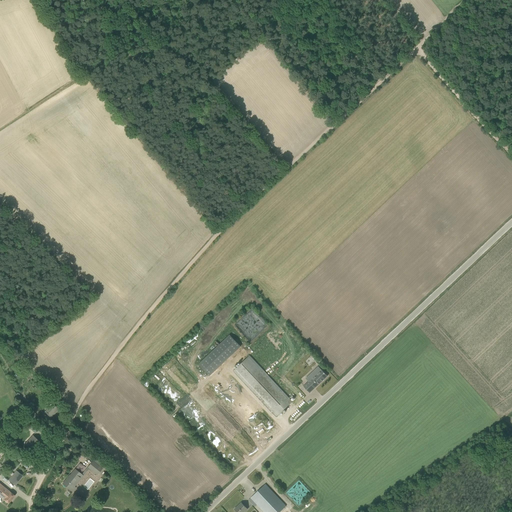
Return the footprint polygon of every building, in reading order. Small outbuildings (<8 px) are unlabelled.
[(213,350),(224,362),(241,346),(229,335),(213,350)] [(233,371),(276,416),(292,401),(249,356),(233,371)] [(309,381),(303,386),(310,393),(327,376),(321,370),(317,373),(314,370),(310,374),(313,378),(309,381)] [(194,397),(215,420),(222,414),(201,390),(194,397)] [(45,411),(47,413),(50,417),(58,410),(53,404),(45,411)] [(34,411),(39,417),(43,414),(38,407),(34,411)] [(27,427),(35,433),(38,430),(31,423),(27,427)] [(3,432),(8,436),(14,430),(10,426),(3,432)] [(25,444),(28,447),(31,450),(39,442),(33,436),(25,444)] [(17,460),(24,466),(26,463),(20,457),(17,460)] [(88,467),(97,475),(101,469),(92,462),(88,467)] [(62,484),(66,487),(72,491),(75,488),(72,486),(82,475),(75,469),(70,476),(67,481),(65,480),(62,484)] [(8,481),(15,486),(23,476),(16,470),(8,481)] [(0,496),(5,500),(4,501),(5,502),(6,503),(7,503),(8,503),(15,495),(0,483),(0,496)] [(279,511),(286,506),(265,484),(250,498),(264,511),(279,511)] [(234,509),(236,511),(244,511),(247,509),(241,502),(234,509)]
